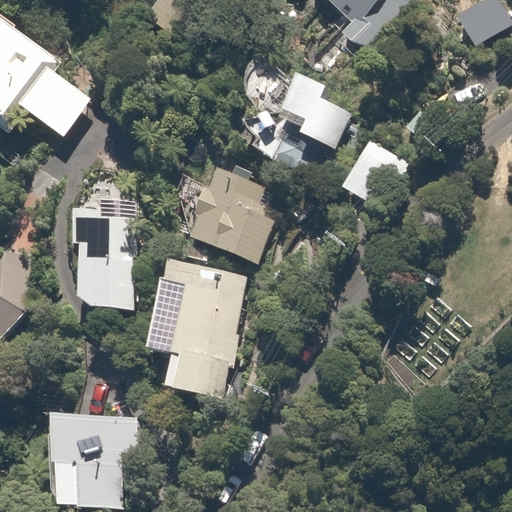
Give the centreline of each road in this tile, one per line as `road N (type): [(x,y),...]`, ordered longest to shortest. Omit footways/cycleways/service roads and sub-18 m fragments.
road 1 (residential): [(511,120),(397,233),(231,511)]
road 2 (residential): [(167,511),(175,445),(79,303),(64,255),(77,171),(108,132)]
